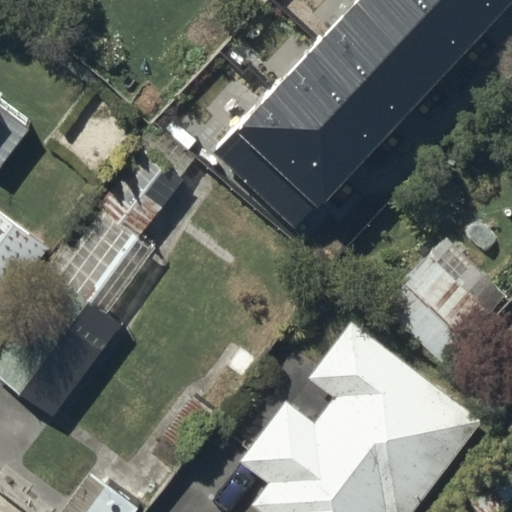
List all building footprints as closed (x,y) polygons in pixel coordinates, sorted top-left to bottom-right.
[(485,0),(334,0),(236,105),(317,180),(485,0)] [(0,154),(30,115),(0,93),(0,154)] [(297,193),(249,151),(227,176),(276,218),(297,193)] [(0,199),(0,307),(52,239),(0,199)] [(511,301),(511,295),(448,233),(382,301),(449,366),(511,301)] [(58,268),(0,345),(0,363),(55,405),(122,316),(58,268)] [(384,511),(389,507),(395,511),(407,511),(485,409),(352,309),(308,367),(334,387),(316,411),(286,389),(241,450),(270,472),(252,496),(263,505),(258,511),(384,511)] [(93,463),(55,511),(131,511),(141,500),(93,463)]
